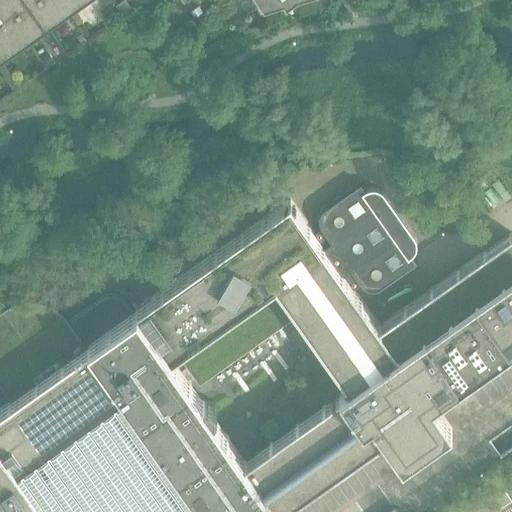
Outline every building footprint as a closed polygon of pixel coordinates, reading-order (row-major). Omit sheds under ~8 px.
[(0,0),(0,54),(44,24),(27,0),(0,0)] [(77,0),(27,0),(44,24),(77,0)] [(126,0),(122,0),(116,5),(123,14),(132,8),(126,0)] [(199,7),(191,13),(195,18),(203,12),(199,7)] [(87,41),(81,33),(76,37),(82,45),(87,41)] [(56,62),(49,53),(41,59),(48,68),(56,62)] [(39,62),(34,55),(25,62),(30,69),(39,62)] [(281,511),(384,438),(398,458),(401,456),(401,454),(408,456),(408,457),(409,460),(452,430),(434,403),(461,384),(511,347),(511,233),(380,327),(354,294),(358,286),(360,288),(365,290),(371,291),(376,291),(382,288),(417,263),(412,256),(414,254),(417,250),(418,246),(417,241),(415,237),(385,195),(384,193),(380,190),(376,189),(371,189),(366,190),(364,187),(361,184),(325,209),(323,211),(320,215),(319,220),(320,225),(322,229),(314,234),(295,207),(293,209),(293,211),(285,210),(286,208),(284,205),(214,254),(135,311),(126,298),(122,294),(117,292),(112,291),(106,292),(102,294),(69,317),(64,312),(58,306),(50,302),(42,299),(33,298),(25,298),(16,300),(8,303),(1,308),(0,309),(0,511),(281,511)] [(511,426),(489,443),(498,457),(506,468),(511,463),(511,426)]
